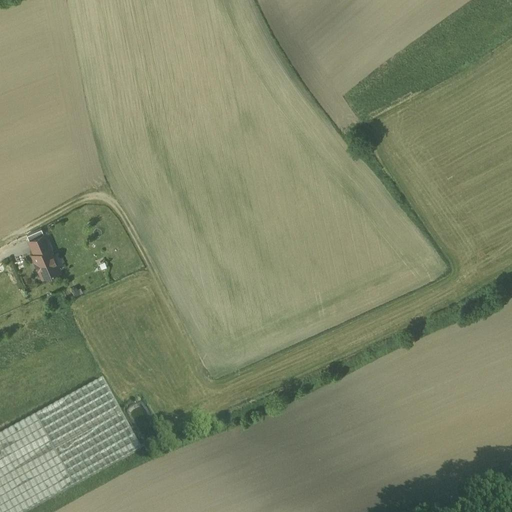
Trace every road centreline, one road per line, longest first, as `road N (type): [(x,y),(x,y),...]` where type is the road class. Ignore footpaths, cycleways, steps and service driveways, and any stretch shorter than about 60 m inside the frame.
road 1 (track): [(0,245),(80,213),(117,228),(126,258)]
road 2 (track): [(263,0),(296,63),(348,129)]
